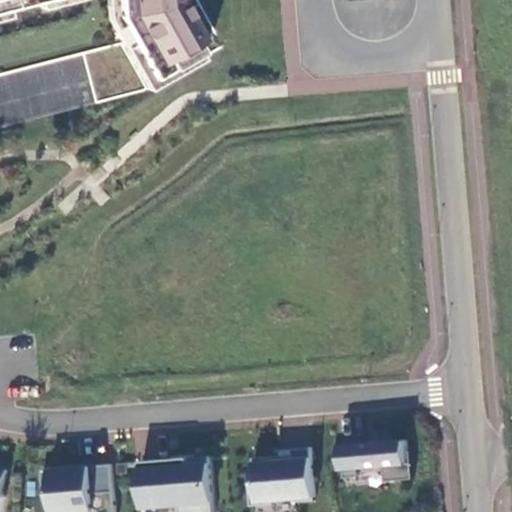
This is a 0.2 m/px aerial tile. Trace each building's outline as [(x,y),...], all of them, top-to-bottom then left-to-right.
[(0,0),(0,9),(6,8),(36,0),(0,0)] [(37,0),(39,8),(70,0),(37,0)] [(114,15),(113,0),(104,0),(105,18),(120,44),(146,89),(202,58),(197,50),(149,78),(114,15)] [(113,0),(114,15),(149,78),(197,50),(211,43),(187,0),(113,0)] [(120,44),(80,54),(93,104),(143,91),(146,89),(120,44)] [(0,127),(93,104),(80,54),(0,74),(0,127)] [(388,481),(416,479),(415,462),(411,463),(409,439),(344,444),(346,477),(361,476),(360,467),(387,466),(388,481)] [(298,502),(318,500),(314,447),(279,450),(279,451),(295,450),(296,459),(285,459),(285,456),(257,458),(258,478),(252,478),(254,506),(277,504),(277,500),(298,499),(298,502)] [(182,511),(216,511),(212,456),(145,462),(148,508),(182,505),(182,511)] [(118,511),(117,492),(115,464),(93,466),(77,467),(45,470),(47,489),(54,488),(56,511),(118,511)] [(4,511),(8,497),(5,492),(10,470),(0,467),(0,511),(4,511)]
